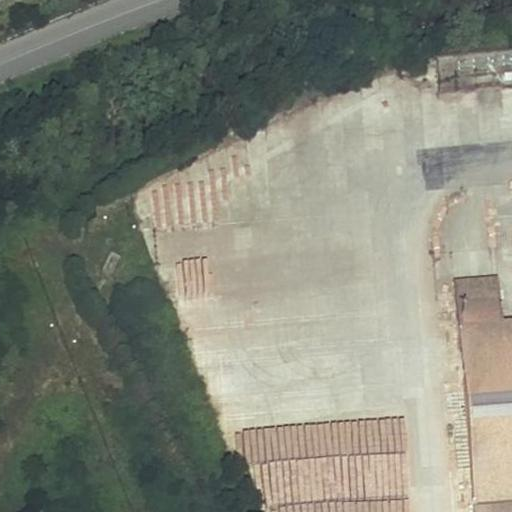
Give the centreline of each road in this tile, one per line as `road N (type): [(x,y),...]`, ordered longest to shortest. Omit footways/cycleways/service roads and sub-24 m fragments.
road 1 (track): [(511,165),(400,175),(429,511)]
road 2 (unclassified): [(162,0),(0,63)]
